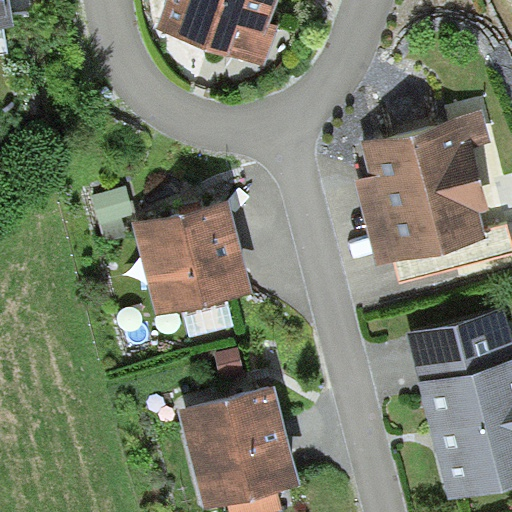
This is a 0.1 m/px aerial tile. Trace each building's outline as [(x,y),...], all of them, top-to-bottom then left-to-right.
[(0,0),(0,29),(14,27),(10,0),(0,0)] [(275,0),(167,0),(158,28),(266,65),(280,24),(269,19),(275,0)] [(405,269),(511,243),(511,232),(508,214),(489,219),(485,201),(494,198),(479,135),(492,132),(485,103),(367,131),(377,169),(359,173),(378,251),(399,246),(405,269)] [(255,276),(229,181),(129,208),(155,303),(255,276)] [(448,488),(511,471),(511,321),(509,322),(504,299),(408,323),(448,488)] [(299,466),(274,371),(176,397),(201,493),(226,487),(232,511),(246,511),(288,501),(280,471),(299,466)]
